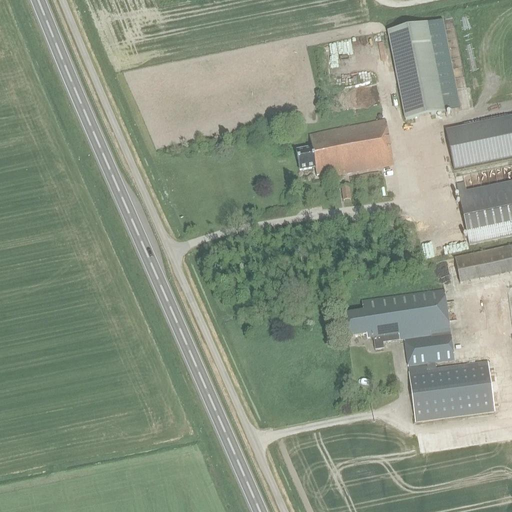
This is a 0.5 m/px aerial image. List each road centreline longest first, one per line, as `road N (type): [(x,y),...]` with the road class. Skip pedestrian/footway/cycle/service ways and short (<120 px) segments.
road 1 (unclassified): [(284,511),(62,0)]
road 2 (trunk): [(256,511),(37,0)]
